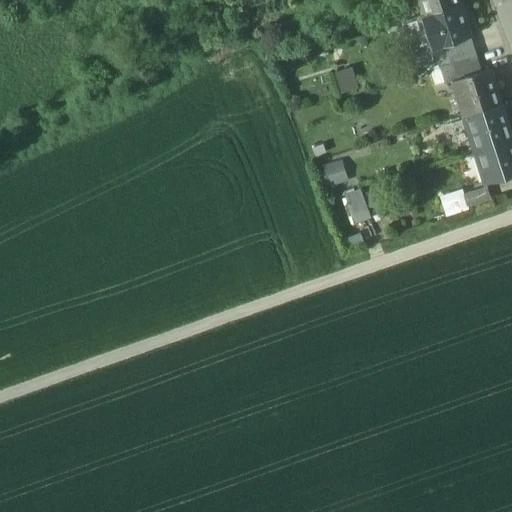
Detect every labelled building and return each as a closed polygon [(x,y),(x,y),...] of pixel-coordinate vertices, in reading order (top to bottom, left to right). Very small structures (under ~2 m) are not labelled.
[(457,0),(417,0),(422,13),(426,12),(458,1),(457,0)] [(458,1),(426,12),(432,30),(428,32),(432,45),(433,46),(469,34),(458,1)] [(422,13),(407,18),(418,50),(432,45),(428,32),(432,30),(426,12),(422,13)] [(470,40),(435,52),(440,65),(454,60),(474,53),(470,40)] [(474,53),(454,60),(457,71),(478,65),(474,53)] [(334,70),(341,90),(358,85),(351,64),(334,70)] [(489,67),(456,78),(463,97),(459,99),(464,114),(468,113),(500,102),(489,67)] [(500,102),(468,113),(474,132),(470,133),(475,148),(479,147),(511,136),(500,102)] [(511,138),(511,136),(479,147),(485,165),(481,167),(486,181),(511,172),(511,138)] [(343,157),(319,164),(326,185),(349,178),(343,157)] [(486,186),(466,193),(470,206),(491,198),(486,186)] [(371,216),(361,190),(346,195),(356,222),(371,216)]
